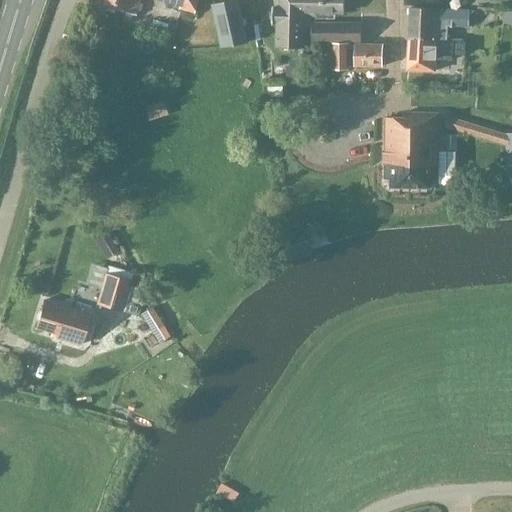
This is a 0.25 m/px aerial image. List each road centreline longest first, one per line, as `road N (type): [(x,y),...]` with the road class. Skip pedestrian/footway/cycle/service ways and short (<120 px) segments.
road 1 (unclassified): [(0,233),(66,0)]
road 2 (unclassified): [(376,511),(421,496),(511,491)]
